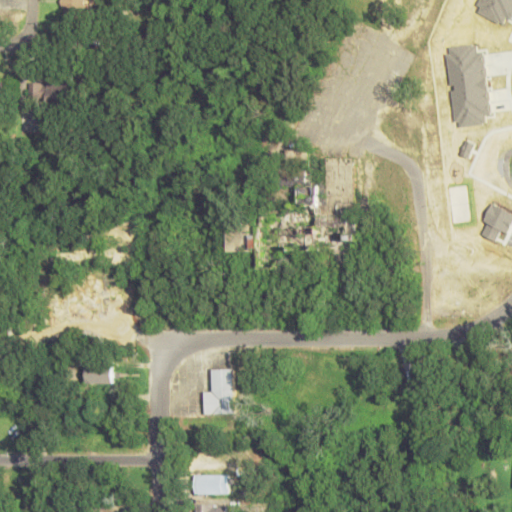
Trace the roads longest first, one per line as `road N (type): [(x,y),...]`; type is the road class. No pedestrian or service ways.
road 1 (residential): [(136,338),(425,340),(476,329),(511,303)]
road 2 (residential): [(158,511),(159,388),(168,341)]
road 3 (residential): [(0,461),(158,460)]
